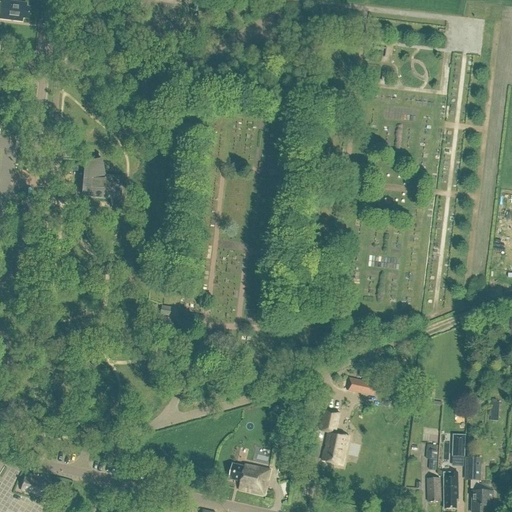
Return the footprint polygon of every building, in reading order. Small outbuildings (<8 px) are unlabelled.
[(0,16),(0,17),(0,18),(21,21),(22,18),(27,18),(28,9),(25,9),(25,3),(2,0),(2,3),(0,2),(0,16)] [(109,199),(111,207),(112,207),(112,204),(117,203),(118,199),(119,178),(104,176),(98,153),(97,153),(99,161),(87,164),(86,176),(86,180),(83,180),(83,189),(85,189),(85,192),(84,197),(97,198),(109,199)] [(146,305),(145,324),(159,324),(159,317),(156,317),(157,305),(146,305)] [(160,315),(169,316),(170,310),(161,308),(160,315)] [(349,378),(346,390),(364,395),(367,382),(349,378)] [(431,402),(432,392),(418,390),(417,401),(431,402)] [(492,403),(490,421),(498,422),(500,403),(497,403),(497,400),(492,400),(492,403)] [(321,431),(327,432),(325,445),(327,446),(326,451),(323,451),(321,462),(342,466),(349,437),(337,434),(341,414),(332,412),(326,410),(326,411),(321,431)] [(453,436),(453,457),(464,457),(465,436),(453,436)] [(420,471),(420,442),(399,442),(399,448),(395,448),(395,456),(402,456),(402,471),(420,471)] [(283,444),(278,470),(279,470),(279,472),(293,475),(297,446),(283,444)] [(427,451),(426,459),(430,460),(429,470),(436,471),(438,451),(427,451)] [(466,481),(471,481),(479,481),(481,481),(482,458),(466,458),(466,459),(466,477),(466,481)] [(233,465),(229,480),(241,483),(239,491),(264,497),(271,471),(256,467),(256,468),(245,465),(244,468),(233,465)] [(444,474),(445,510),(457,509),(457,500),(459,500),(458,474),(444,474)] [(37,482),(28,479),(28,477),(24,476),(20,491),(44,498),(48,484),(42,483),(43,482),(38,480),(37,482)] [(441,479),(439,479),(427,480),(428,503),(440,502),(442,502),(441,479)] [(470,489),(471,489),(473,489),(473,492),(472,511),(488,511),(489,504),(495,504),(495,492),(492,492),(479,492),(479,484),(479,481),(471,481),(470,489)] [(116,490),(112,492),(118,500),(122,497),(116,490)] [(53,502),(59,505),(65,496),(59,492),(53,502)]
